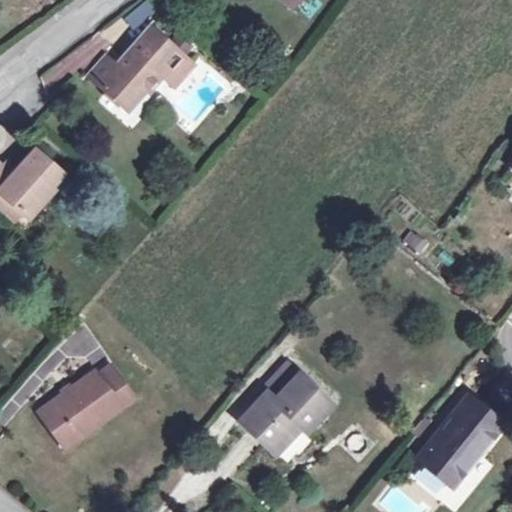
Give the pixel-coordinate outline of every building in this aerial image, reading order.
[(297,0),(278,0),(290,9),(297,0)] [(166,81),(184,59),(148,28),(115,66),(106,58),(90,76),(127,109),(157,74),(166,81)] [(184,59),(166,81),(173,87),(191,65),(184,59)] [(9,178),(1,170),(0,169),(0,195),(19,212),(23,216),(60,173),(34,150),(15,171),(9,178)] [(7,163),(1,170),(9,178),(15,171),(7,163)] [(0,207),(13,219),(19,212),(0,195),(0,207)] [(410,231),(401,244),(419,257),(428,243),(410,231)] [(276,401),(298,376),(286,365),(263,389),(268,393),(276,401)] [(41,415),(54,433),(65,426),(78,444),(134,402),(112,370),(99,380),(96,376),(41,415)] [(330,404),(298,376),(276,401),(268,393),(241,422),(274,451),(297,426),(304,432),(330,404)] [(418,459),(451,486),(501,424),(468,398),(418,459)] [(67,451),(78,444),(65,426),(54,433),(67,451)]
